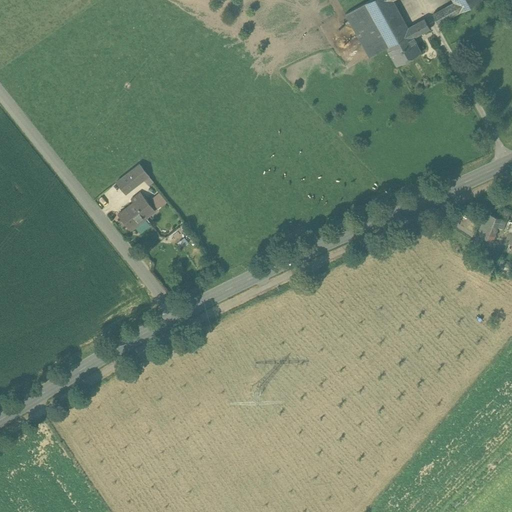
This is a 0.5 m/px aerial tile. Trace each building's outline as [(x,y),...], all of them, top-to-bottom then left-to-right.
[(390,2),(389,0),(372,0),(361,6),(385,50),(386,52),(410,39),(406,30),(390,2)] [(449,0),(452,5),(431,16),(436,25),(480,1),(479,0),(449,0)] [(385,50),(361,6),(343,16),(367,60),(385,50)] [(422,21),(406,30),(410,39),(427,30),(422,21)] [(410,39),(386,52),(395,68),(419,55),(410,39)] [(139,164),(128,173),(133,178),(122,187),(126,193),(148,175),(139,164)] [(128,173),(117,182),(122,187),(133,178),(128,173)] [(133,202),(118,214),(131,230),(155,211),(140,192),(131,199),(133,202)] [(501,208),(497,217),(506,221),(510,212),(501,208)] [(497,217),(486,212),(477,235),(492,241),(497,227),(503,229),(506,221),(497,217)] [(511,269),(511,265),(500,261),(497,270),(510,275),(511,269)]
